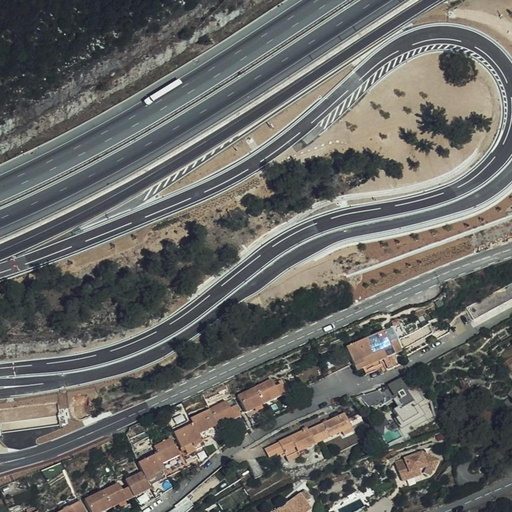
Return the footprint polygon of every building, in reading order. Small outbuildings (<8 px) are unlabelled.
[(511,288),(471,310),(477,321),(511,303),(511,288)] [(374,343),(385,366),(408,355),(400,339),(393,343),(390,336),(374,343)] [(374,343),(352,353),(354,357),(359,369),(363,376),(385,366),(374,343)] [(308,393),(359,369),(354,357),(303,381),(308,393)] [(263,393),(271,410),(293,399),(288,388),(281,392),(278,385),(263,393)] [(245,401),(253,418),(271,410),(263,393),(245,401)] [(360,401),(365,413),(383,405),(378,393),(360,401)] [(394,418),(397,423),(407,439),(424,429),(419,421),(420,420),(412,406),(394,418)] [(217,415),(224,431),(224,432),(249,421),(243,410),(236,413),(233,407),(217,415)] [(224,431),(217,415),(196,424),(197,426),(207,447),(224,439),(220,433),(224,431)] [(345,420),(310,438),(318,451),(347,437),(346,434),(352,432),(345,420)] [(207,447),(197,426),(178,435),(185,451),(188,449),(192,457),(209,449),(207,447)] [(303,458),(308,456),(318,451),(310,438),(309,436),(284,448),(285,450),(271,457),(275,465),(283,461),(283,462),(290,458),(301,453),(303,458)] [(159,451),(162,458),(167,469),(185,461),(176,443),(159,451)] [(310,459),(308,456),(303,458),(301,453),(290,458),(295,466),(310,459)] [(410,476),(418,474),(426,472),(433,476),(439,466),(424,457),(395,465),(400,481),(410,478),(410,476)] [(143,467),(147,475),(153,490),(170,482),(167,475),(170,474),(167,469),(162,458),(143,467)] [(179,475),(189,470),(185,461),(167,469),(170,474),(176,471),(179,475)] [(410,476),(410,478),(400,481),(402,486),(420,481),(418,474),(410,476)] [(129,483),(133,491),(137,500),(143,511),(158,500),(153,490),(147,475),(129,483)] [(113,511),(137,500),(133,491),(126,494),(122,486),(105,495),(113,511)] [(212,494),(218,503),(229,496),(223,486),(212,494)] [(308,511),(303,504),(307,501),(302,493),(274,511),(270,511),(308,511)] [(112,511),(113,511),(105,495),(88,503),(92,511),(112,511)] [(190,497),(165,511),(184,511),(195,506),(190,497)]
